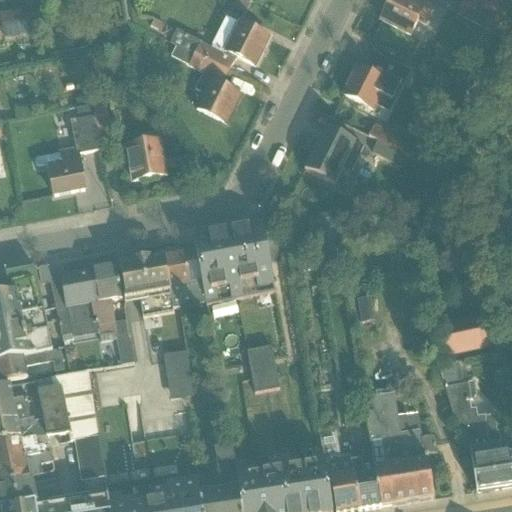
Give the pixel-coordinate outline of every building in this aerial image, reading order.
[(400,0),(389,0),(377,27),(409,42),(415,27),(425,31),(436,10),(415,0),(413,0),(411,5),(400,0)] [(486,0),(464,0),(464,2),(511,26),(511,8),(497,0),(491,0),(491,2),(486,0)] [(237,1),(231,12),(245,19),(251,7),(237,1)] [(511,26),(464,2),(455,19),(495,39),(497,34),(511,41),(511,26)] [(0,24),(1,31),(36,24),(35,17),(22,20),(19,15),(12,16),(11,14),(0,16),(0,24)] [(176,51),(228,76),(236,63),(255,74),(271,43),(238,25),(236,28),(225,22),(210,52),(176,34),(169,48),(176,51)] [(36,24),(1,31),(4,43),(39,37),(36,24)] [(228,76),(176,51),(170,62),(201,79),(194,94),(202,98),(193,115),(226,131),(241,100),(222,88),(228,76)] [(353,70),(340,100),(372,117),(380,102),(389,105),(398,85),(374,74),(371,79),(353,70)] [(105,107),(90,110),(92,121),(107,118),(105,107)] [(34,109),(14,114),(16,125),(37,121),(34,109)] [(92,121),(90,110),(67,115),(74,153),(57,156),(58,157),(45,160),(46,161),(47,171),(51,203),(86,196),(78,158),(99,155),(92,121)] [(107,118),(92,121),(99,155),(114,154),(107,118)] [(377,147),(401,158),(408,162),(413,151),(373,129),(367,142),(377,147)] [(325,134),(304,176),(333,191),(342,175),(350,178),(362,152),(325,134)] [(159,143),(123,150),(130,189),(167,182),(159,143)] [(401,158),(377,147),(371,157),(396,169),(401,158)] [(47,171),(46,161),(37,162),(34,165),(36,172),(47,171)] [(331,218),(300,225),(306,258),(338,251),(331,218)] [(230,237),(225,238),(234,287),(247,284),(242,256),(266,251),(262,232),(262,231),(248,234),(247,233),(230,236),(230,237)] [(234,287),(225,238),(203,242),(193,244),(200,285),(204,310),(237,304),(234,287)] [(247,284),(234,287),(237,304),(274,297),(266,251),(242,256),(247,284)] [(298,253),(287,255),(291,278),(291,279),(301,278),(298,253)] [(204,310),(200,285),(189,287),(183,257),(162,261),(163,263),(171,314),(181,312),(198,309),(199,316),(205,315),(204,310)] [(163,263),(132,268),(139,307),(142,323),(171,318),(171,314),(163,263)] [(139,307),(132,268),(119,271),(126,310),(139,307)] [(50,288),(49,283),(47,270),(37,272),(41,289),(50,288)] [(115,270),(86,276),(96,330),(113,328),(114,327),(111,307),(121,305),(115,270)] [(0,325),(44,316),(35,273),(5,279),(9,299),(0,300),(0,325)] [(86,276),(49,283),(50,288),(55,311),(62,347),(64,346),(98,339),(96,330),(86,276)] [(44,316),(0,325),(0,367),(52,356),(44,316)] [(487,321),(439,331),(447,363),(491,353),(487,321)] [(114,327),(113,328),(117,345),(121,370),(134,368),(125,326),(114,327)] [(113,328),(96,330),(98,339),(100,348),(117,345),(113,328)] [(272,351),(247,356),(255,398),(279,393),(272,351)] [(52,356),(0,367),(0,387),(27,383),(25,372),(52,366),(54,378),(64,376),(59,354),(52,356)] [(202,358),(179,359),(183,407),(205,405),(202,358)] [(463,366),(438,372),(450,419),(464,433),(476,498),(511,492),(511,474),(510,460),(507,460),(506,460),(502,460),(498,437),(496,436),(491,412),(470,415),(468,407),(471,406),(475,400),(473,387),(467,388),(463,366)] [(121,370),(88,376),(95,421),(142,413),(139,397),(135,372),(134,368),(121,370)] [(163,368),(135,372),(139,397),(167,392),(163,368)] [(95,421),(88,376),(35,387),(37,397),(59,394),(67,438),(69,447),(75,448),(98,444),(95,421)] [(0,412),(27,409),(25,397),(16,399),(15,391),(0,393),(0,412)] [(59,394),(37,397),(38,400),(39,407),(43,425),(46,441),(47,441),(67,438),(59,394)] [(371,449),(380,511),(387,511),(432,505),(426,460),(434,459),(431,442),(421,445),(416,418),(396,422),(393,399),(379,402),(379,398),(374,399),(375,403),(364,404),(371,449)] [(27,409),(0,412),(0,429),(17,426),(30,423),(27,409)] [(17,426),(0,429),(0,448),(16,446),(34,443),(46,441),(43,425),(34,426),(33,423),(30,423),(17,426)] [(358,511),(350,460),(339,462),(334,434),(319,436),(317,436),(321,457),(325,484),(329,483),(333,511),(358,511)] [(46,441),(34,443),(36,451),(43,450),(43,454),(49,452),(46,441)] [(16,446),(0,448),(0,468),(51,459),(49,452),(43,454),(43,450),(36,451),(34,443),(16,446)] [(98,444),(75,448),(76,457),(100,453),(98,444)] [(380,511),(371,449),(349,453),(350,460),(358,511),(380,511)] [(100,453),(76,457),(77,466),(101,461),(100,453)] [(239,511),(233,470),(229,453),(213,455),(220,496),(198,499),(200,511),(239,511)] [(321,457),(299,461),(306,511),(330,511),(325,484),(321,457)] [(51,459),(0,468),(0,490),(32,484),(31,483),(42,481),(40,470),(48,468),(47,463),(51,462),(51,459)] [(101,461),(77,466),(80,487),(104,484),(101,461)] [(306,511),(299,461),(264,466),(271,511),(306,511)] [(271,511),(264,466),(233,470),(239,511),(271,511)] [(32,484),(0,490),(0,502),(34,496),(32,484)] [(82,501),(67,503),(68,511),(108,511),(104,484),(80,487),(82,501)] [(34,496),(0,502),(0,511),(18,511),(37,508),(34,496)] [(200,511),(198,499),(109,511),(200,511)] [(37,508),(18,511),(68,511),(67,503),(37,508)]
